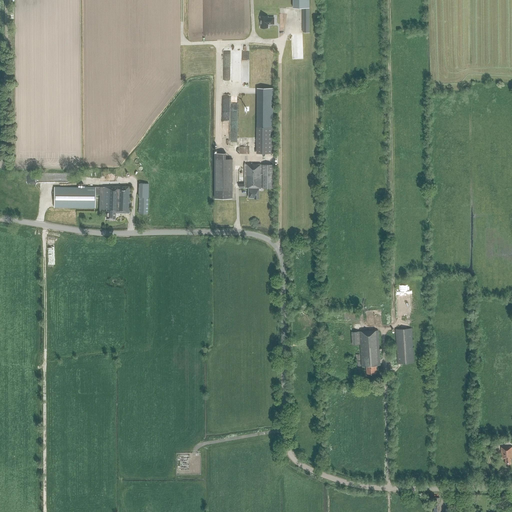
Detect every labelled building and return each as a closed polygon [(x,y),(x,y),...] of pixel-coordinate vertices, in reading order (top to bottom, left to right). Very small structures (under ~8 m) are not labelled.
[(268,16),(260,16),(260,28),(268,27),(268,24),(274,24),(274,18),(268,18),(268,16)] [(226,62),(226,71),(233,71),(233,86),(241,86),(241,83),(250,83),(249,69),(242,69),(242,46),(233,46),(233,62),(226,62)] [(257,88),(256,153),(273,153),(273,88),(257,88)] [(214,153),(214,199),(232,199),(232,159),(226,159),(226,153),(214,153)] [(272,164),(244,164),(244,184),(239,184),(239,188),(248,188),(248,197),(254,197),(254,198),(259,198),(259,191),(263,191),(263,188),(273,188),(272,164)] [(148,183),(139,183),(138,197),(139,197),(139,214),(147,214),(148,183)] [(99,195),(99,212),(105,212),(105,209),(107,209),(106,219),(115,219),(115,213),(130,214),(131,186),(100,188),(84,187),(84,188),(54,187),(54,207),(95,208),(95,195),(99,195)] [(414,363),(412,328),(395,329),(397,364),(414,363)] [(360,344),(359,331),(351,332),(352,345),(360,344)] [(366,366),(366,374),(376,373),(376,366),(380,365),(378,331),(359,332),(361,366),(366,366)] [(511,458),(511,457),(511,447),(501,447),(501,455),(502,455),(502,459),(505,459),(505,464),(511,464),(511,458)]
